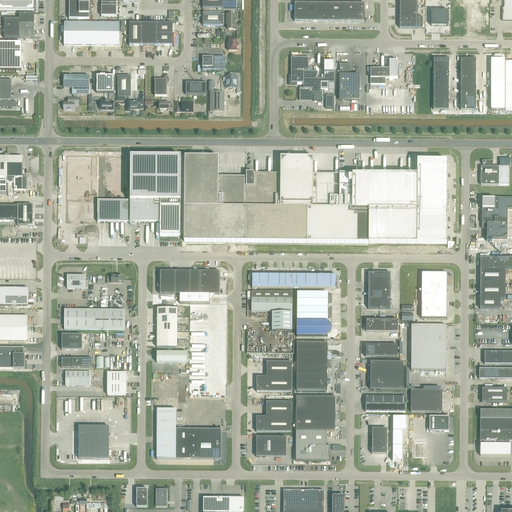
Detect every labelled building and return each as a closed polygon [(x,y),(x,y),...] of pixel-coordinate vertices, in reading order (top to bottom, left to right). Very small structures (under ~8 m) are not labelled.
[(0,0),(0,11),(34,11),(34,0),(0,0)] [(89,20),(89,0),(69,0),(69,19),(89,20)] [(222,0),(202,0),(203,9),(223,9),(222,0)] [(417,0),(399,0),(399,29),(422,29),(422,18),(417,18),(417,0)] [(467,31),(466,0),(452,0),(453,31),(467,31)] [(487,0),(473,0),(474,31),(488,31),(487,0)] [(502,21),(511,21),(511,0),(504,0),(504,12),(502,12),(502,21)] [(303,13),(303,3),(294,3),(294,12),(303,13)] [(340,13),(346,13),(347,13),(347,4),(339,4),(339,13),(340,13)] [(347,13),(352,13),(356,13),(356,4),(347,4),(347,13)] [(364,4),(356,4),(356,13),(364,13),(364,4)] [(116,7),(101,7),(101,17),(116,17),(116,7)] [(431,26),(448,26),(448,11),(431,11),(431,26)] [(294,22),(303,22),(303,13),(294,12),(294,22)] [(223,13),(203,13),(203,26),(223,26),(223,13)] [(303,13),(303,22),(311,22),(311,13),(309,13),(303,13)] [(311,22),(320,22),(320,13),(315,13),(311,13),(311,22)] [(328,13),(327,13),(321,13),(320,13),(320,22),(328,22),(328,13)] [(352,13),(352,22),(364,22),(364,13),(356,13),(352,13)] [(4,39),(34,39),(34,37),(35,36),(35,35),(34,35),(34,14),(19,14),(19,19),(4,19),(4,39)] [(235,21),(237,21),(237,15),(227,15),(227,25),(228,25),(228,30),(237,30),(237,25),(235,25),(235,21)] [(78,46),(78,23),(64,23),(64,46),(78,46)] [(78,23),(78,46),(91,46),(92,23),(78,23)] [(105,24),(92,23),(91,46),(105,47),(105,24)] [(105,24),(105,47),(119,47),(119,24),(105,24)] [(141,46),(141,24),(129,24),(129,46),(141,46)] [(141,24),(141,46),(156,46),(156,35),(156,24),(141,24)] [(172,24),(156,24),(156,35),(172,35),(172,24)] [(172,35),(156,35),(156,46),(172,46),(172,35)] [(237,44),(237,40),(229,40),(229,44),(228,45),(227,45),(227,46),(228,47),(229,47),(229,51),(237,51),(237,48),(238,47),(238,45),(237,44)] [(0,70),(21,71),(21,43),(0,43),(0,70)] [(225,58),(202,58),(202,70),(225,70),(225,58)] [(312,101),(312,94),(313,94),(313,102),(321,102),(321,96),(324,96),(324,91),(328,91),(328,83),(334,83),(334,73),(326,73),(334,73),(334,62),(324,62),(324,73),(324,75),(321,75),(321,79),(317,79),(317,72),(308,72),(308,58),(291,58),(291,77),(289,77),(289,85),(297,85),(297,83),(303,83),(303,89),(299,89),(299,101),(312,101)] [(433,59),(433,110),(448,110),(449,59),(433,59)] [(460,110),(476,110),(476,59),(460,59),(460,110)] [(491,111),(505,111),(505,63),(505,60),(490,60),(491,111)] [(370,70),(370,85),(385,85),(385,79),(389,79),(398,79),(398,62),(389,62),(389,71),(379,71),(379,70),(370,70)] [(339,100),(359,101),(359,75),(349,75),(349,73),(349,64),(339,64),(339,100)] [(226,89),(229,89),(230,90),(231,91),(232,91),(233,90),(233,89),(236,89),(236,76),(233,76),(233,75),(232,75),(232,74),(231,74),(231,75),(230,75),(229,75),(229,76),(223,76),(223,85),(226,85),(226,89)] [(89,89),(89,76),(64,76),(64,89),(72,89),(72,95),(89,95),(89,89)] [(97,77),(96,93),(113,94),(114,77),(96,76),(96,77),(97,77)] [(131,97),(131,77),(118,77),(118,97),(124,97),(131,97)] [(154,97),(167,97),(167,84),(169,82),(169,79),(167,77),(164,77),(162,79),(162,80),(155,80),(154,97)] [(11,80),(0,80),(0,107),(16,108),(16,102),(11,102),(11,100),(11,80)] [(206,95),(206,83),(186,83),(186,95),(206,95)] [(210,112),(224,112),(224,92),(210,92),(210,112)] [(334,109),(334,96),(325,96),(325,109),(334,109)] [(78,106),(79,99),(68,99),(68,103),(64,103),(64,111),(74,111),(75,106),(78,106)] [(128,103),(128,108),(127,108),(127,109),(126,109),(126,110),(126,111),(127,111),(127,112),(128,112),(129,112),(129,111),(130,111),(130,110),(132,110),(135,110),(140,110),(140,109),(143,109),(143,99),(138,99),(138,103),(135,103),(132,103),(128,103)] [(101,109),(101,110),(113,111),(113,102),(109,102),(109,101),(105,101),(105,102),(101,102),(101,104),(100,104),(99,106),(100,109),(101,109)] [(168,110),(168,111),(172,111),(172,104),(169,104),(159,104),(159,111),(160,112),(163,112),(164,111),(164,110),(168,110)] [(193,112),(193,104),(182,104),(176,104),(176,113),(182,113),(182,112),(193,112)] [(27,190),(27,177),(22,177),(22,157),(10,157),(10,156),(9,155),(7,155),(7,183),(14,183),(14,190),(27,190)] [(180,201),(150,201),(180,201),(181,157),(136,157),(130,157),(130,172),(130,196),(129,196),(129,157),(66,156),(66,222),(99,222),(125,223),(129,223),(130,223),(130,225),(131,226),(134,226),(135,225),(135,223),(140,223),(160,223),(160,237),(180,237),(180,201)] [(307,243),(369,244),(417,244),(446,244),(447,162),(429,161),(420,161),(417,161),(417,176),(355,175),(352,175),(352,174),(339,174),(339,175),(313,175),(313,158),(280,158),(280,174),(253,174),(254,173),(246,172),(246,177),(218,177),(218,157),(185,157),(184,242),(245,243),(307,243)] [(509,186),(509,167),(493,167),(493,161),(482,161),(482,165),(483,165),(483,167),(481,167),(480,185),(498,186),(509,186)] [(494,246),(511,246),(511,199),(482,199),(482,229),(487,229),(487,242),(495,242),(494,246)] [(0,206),(0,235),(17,236),(17,226),(28,226),(32,226),(32,216),(33,216),(33,206),(17,205),(17,207),(0,206)] [(511,258),(480,258),(480,309),(500,309),(500,299),(505,300),(505,270),(511,269),(511,258)] [(160,295),(179,295),(179,304),(209,304),(209,295),(220,295),(220,272),(160,272),(160,295)] [(368,273),(368,310),(390,310),(390,273),(368,273)] [(447,274),(421,274),(421,319),(446,319),(447,274)] [(85,276),(67,276),(67,289),(85,289),(85,276)] [(336,276),(252,276),(252,288),(336,289),(336,276)] [(0,306),(27,307),(27,289),(0,288),(0,306)] [(251,292),(251,312),(272,312),(272,332),(292,332),(292,292),(251,292)] [(328,293),(297,293),(297,337),(328,337),(328,336),(331,335),(331,326),(328,324),(328,321),(331,320),(331,311),(328,310),(328,306),(331,305),(331,296),(328,295),(328,293)] [(157,317),(177,317),(177,309),(157,309),(157,317)] [(94,331),(94,311),(64,310),(64,330),(94,331)] [(94,311),(94,331),(124,331),(124,311),(94,311)] [(0,316),(0,341),(27,342),(27,316),(0,316)] [(177,317),(157,317),(157,325),(177,325),(177,317)] [(366,332),(397,333),(397,320),(366,320),(366,332)] [(411,371),(446,371),(446,326),(411,326),(411,371)] [(157,332),(157,340),(177,340),(177,332),(157,332)] [(82,335),(62,335),(62,351),(82,351),(82,335)] [(177,340),(157,340),(157,348),(177,348),(177,340)] [(297,343),(296,391),(326,391),(327,343),(297,343)] [(366,346),(366,358),(397,358),(397,346),(366,346)] [(25,369),(25,355),(24,355),(24,348),(0,347),(0,369),(13,369),(25,369)] [(484,365),(511,364),(511,352),(484,353),(484,365)] [(187,363),(187,353),(157,353),(157,363),(187,363)] [(72,368),(72,359),(62,359),(62,368),(72,368)] [(82,359),(72,359),(72,368),(82,369),(82,359)] [(92,359),(82,359),(82,369),(92,369),(92,359)] [(291,393),(292,363),(267,363),(266,378),(256,377),(256,393),(291,393)] [(403,363),(370,363),(370,390),(385,390),(385,393),(389,393),(390,391),(403,391),(403,363)] [(479,380),(479,379),(511,379),(511,369),(479,369),(479,380)] [(91,372),(65,372),(65,386),(91,387),(91,372)] [(107,373),(107,384),(126,384),(126,373),(107,373)] [(107,384),(107,395),(126,395),(126,384),(107,384)] [(482,403),(507,403),(507,389),(482,389),(482,403)] [(410,413),(442,413),(442,391),(411,391),(410,413)] [(365,397),(365,412),(405,413),(406,397),(389,397),(389,393),(385,393),(385,397),(365,397)] [(296,431),(295,462),(308,462),(321,462),(330,462),(330,460),(329,458),(329,455),(329,453),(329,451),(330,449),(330,447),(330,446),(330,447),(326,447),(326,432),(335,432),(335,398),(309,397),(296,397),(296,431)] [(291,403),(266,403),(266,417),(256,417),(256,433),(291,433),(291,403)] [(221,460),(221,430),(176,430),(176,410),(157,410),(156,460),(221,460)] [(511,441),(511,411),(480,411),(480,456),(509,456),(509,442),(511,441)] [(393,417),(392,462),(402,462),(402,431),(406,431),(406,417),(393,417)] [(429,432),(449,432),(449,417),(429,417),(429,432)] [(109,459),(109,427),(79,427),(78,459),(110,459),(109,459)] [(387,454),(387,429),(372,429),(372,454),(387,454)] [(286,458),(286,438),(256,438),(256,457),(286,458)] [(427,441),(414,441),(414,458),(427,458),(427,441)] [(136,508),(147,508),(147,490),(136,489),(136,508)] [(156,507),(167,507),(167,503),(167,490),(156,490),(156,507)] [(323,511),(324,491),(283,491),(283,511),(323,511)] [(343,511),(344,496),(332,496),(331,511),(343,511)] [(243,511),(244,498),(203,498),(202,511),(243,511)] [(182,511),(187,511),(188,503),(183,502),(183,504),(179,504),(179,506),(183,506),(182,511)]
